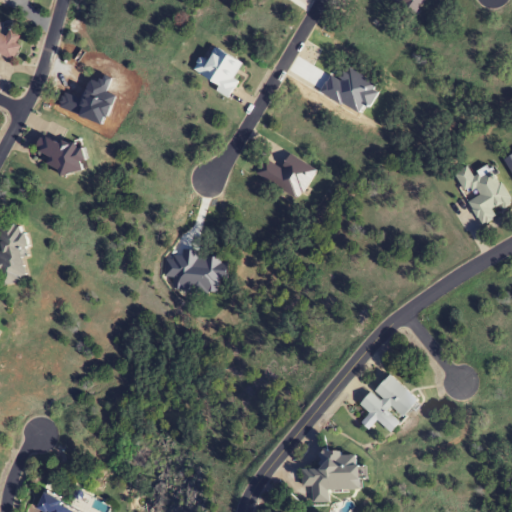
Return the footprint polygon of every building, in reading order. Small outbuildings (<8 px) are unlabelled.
[(6,38),(0,34),(0,56),(9,62),(23,39),(10,31),(6,38)] [(238,83),(235,81),(243,65),(214,49),(207,62),(200,58),(192,72),(220,87),(216,93),(229,100),(238,83)] [(61,176),(83,169),(80,161),(87,159),(79,135),(38,148),(41,156),(49,154),(53,166),(57,164),(61,176)] [(466,197),(480,224),(511,206),(511,202),(491,164),(472,174),(468,165),(454,173),(467,197),(466,197)] [(0,285),(27,278),(19,249),(28,246),(22,222),(0,227),(0,236),(4,254),(0,254),(0,285)] [(360,405),(369,413),(361,422),(368,429),(378,420),(390,432),(420,401),(390,373),(360,405)] [(312,502),(328,502),(328,490),(360,490),(360,452),(322,452),(322,468),(301,468),(301,486),(312,486),(312,502)] [(79,511),(43,496),(37,509),(45,511),(79,511)]
